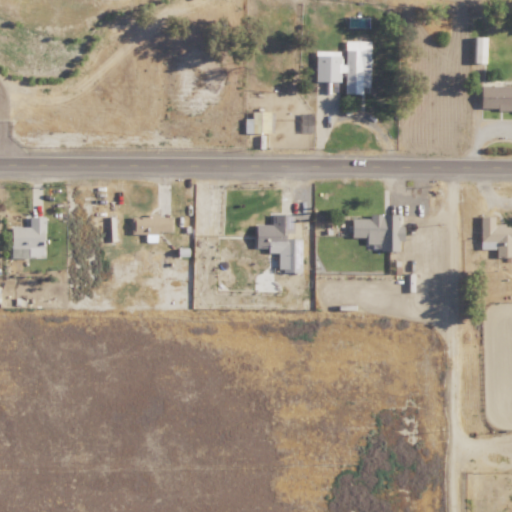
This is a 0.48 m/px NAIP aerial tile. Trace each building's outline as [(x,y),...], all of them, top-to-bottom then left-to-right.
[(314,50),(313,81),(341,82),(340,93),(360,94),(360,87),(367,87),(368,49),(341,49),(341,51),(314,50)] [(478,110),(511,110),(511,86),(478,86),(478,110)] [(350,218),(349,237),(364,237),(364,243),(378,244),(378,251),(397,251),(397,241),(401,241),(401,226),(396,226),(396,214),(366,214),(366,218),(350,218)] [(172,233),(172,216),(129,215),(129,233),(172,233)] [(511,257),(511,225),(492,225),(492,215),(478,215),(478,249),(493,249),(493,257),(511,257)] [(44,258),(44,216),(24,216),(24,225),(8,225),(8,258),(44,258)]
